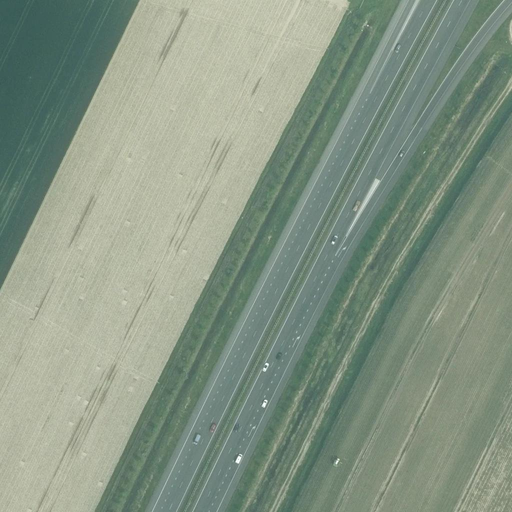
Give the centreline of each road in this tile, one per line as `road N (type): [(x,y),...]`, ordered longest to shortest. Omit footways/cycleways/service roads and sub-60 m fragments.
road 1 (track): [(274,511),(416,233),(511,83)]
road 2 (motorway): [(373,101),(169,511)]
road 3 (motorway): [(328,254),(509,0)]
road 4 (motorway): [(328,254),(462,0)]
road 5 (motorway): [(202,511),(328,254)]
